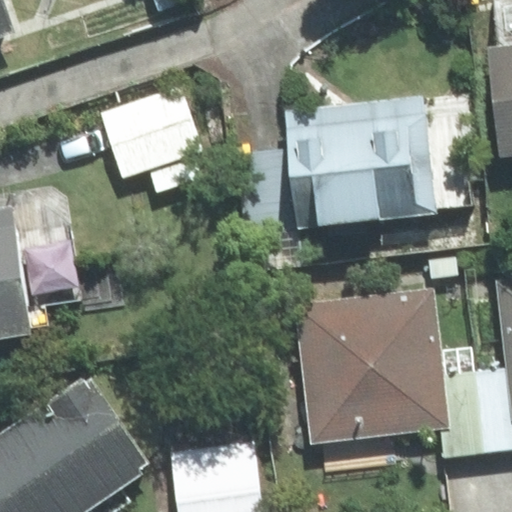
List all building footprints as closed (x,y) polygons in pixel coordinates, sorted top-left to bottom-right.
[(0,0),(0,51),(29,43),(15,0),(0,0)] [(511,166),(511,51),(481,55),(493,168),(511,166)] [(155,203),(198,187),(190,168),(204,163),(177,88),(94,118),(121,193),(148,183),(155,203)] [(436,226),(423,102),(278,118),(282,153),(245,157),(255,245),(436,226)] [(0,347),(30,344),(12,211),(0,212),(0,347)] [(283,311),(298,454),(428,441),(430,465),(511,456),(511,286),(491,289),(500,373),(433,380),(424,295),(283,311)] [(0,431),(0,511),(84,511),(145,472),(81,377),(0,431)] [(256,511),(249,448),(162,458),(168,511),(256,511)]
